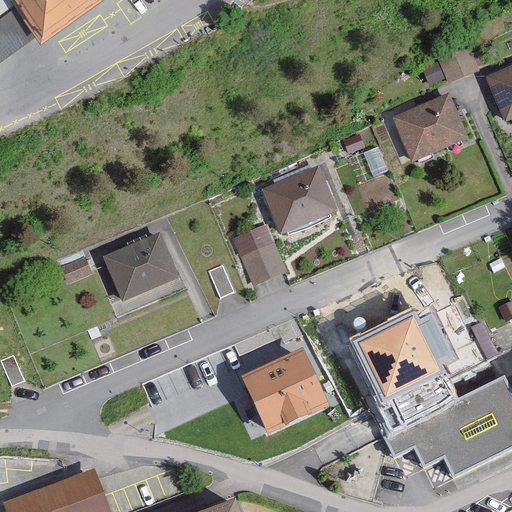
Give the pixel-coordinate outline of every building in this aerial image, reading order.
[(0,0),(0,63),(35,38),(23,20),(15,8),(9,0),(0,0)] [(9,0),(15,8),(23,20),(35,38),(38,44),(100,0),(9,0)] [(437,58),(449,86),(481,71),(469,44),(437,58)] [(511,63),(488,74),(508,123),(511,121),(511,63)] [(437,66),(424,73),(430,87),(444,80),(437,66)] [(395,121),(414,166),(471,142),(451,97),(395,121)] [(265,192),(282,235),(341,210),(324,168),(265,192)] [(103,262),(119,302),(183,276),(166,236),(103,262)] [(245,256),(256,286),(287,276),(276,245),(245,256)] [(72,286),(94,276),(86,257),(63,267),(72,286)] [(237,294),(225,266),(208,273),(221,302),(237,294)] [(327,330),(341,359),(421,320),(407,291),(327,330)] [(487,319),(475,323),(488,358),(500,353),(487,319)] [(243,382),(267,433),(326,406),(302,355),(243,382)] [(457,475),(511,448),(511,396),(504,381),(387,437),(397,458),(416,448),(426,469),(449,458),(457,475)] [(2,504),(4,511),(98,511),(106,510),(91,471),(2,504)] [(205,511),(236,511),(233,502),(205,511)]
